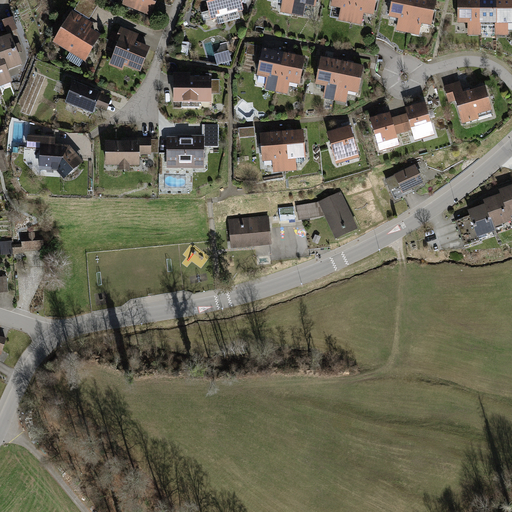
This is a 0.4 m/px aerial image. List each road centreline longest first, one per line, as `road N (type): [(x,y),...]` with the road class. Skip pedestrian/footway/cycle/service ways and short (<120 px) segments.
road 1 (unclassified): [(52,341),(290,282),(431,211),(511,147)]
road 2 (track): [(7,414),(86,511)]
